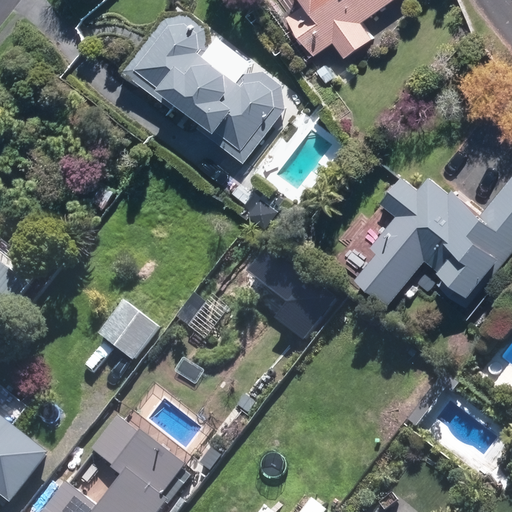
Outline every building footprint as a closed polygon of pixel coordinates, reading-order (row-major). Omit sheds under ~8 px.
[(366,19),(393,0),(310,0),(291,14),(319,53),(338,40),(349,55),(377,35),(366,19)] [(168,13),(127,67),(177,106),(183,98),(208,116),(201,125),(247,161),(289,106),(286,82),(268,68),(245,71),(215,48),(212,24),(192,10),(168,13)] [(338,75),(327,59),(313,68),(324,84),(338,75)] [(432,281),(471,313),(511,262),(511,173),(487,205),(457,181),(453,186),(432,170),(422,183),(406,171),(383,200),(399,212),(372,246),(378,251),(355,280),(389,307),(425,263),(438,273),(432,281)] [(295,202),(281,191),(261,217),(271,223),(282,208),(288,213),(295,202)] [(0,315),(9,322),(29,297),(25,294),(34,283),(0,256),(0,315)] [(511,295),(501,286),(492,296),(507,307),(511,300),(511,295)] [(176,327),(195,342),(205,330),(213,337),(227,319),(199,298),(176,327)] [(137,360),(164,327),(129,299),(102,332),(137,360)] [(171,370),(181,355),(166,344),(156,360),(171,370)] [(0,490),(16,503),(55,453),(51,450),(57,442),(0,396),(0,490)] [(164,511),(175,499),(135,468),(100,511),(96,511),(69,491),(52,511),(164,511)] [(328,511),(332,508),(317,496),(304,511),(328,511)]
